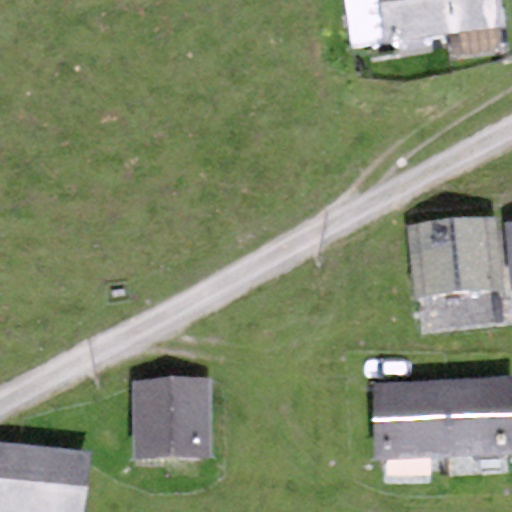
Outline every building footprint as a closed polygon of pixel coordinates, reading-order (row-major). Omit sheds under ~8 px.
[(511,0),(389,0),(398,58),(511,41),(511,0)] [(511,250),(511,238),(423,244),(428,313),(511,307),(511,250)] [(222,384),(148,387),(152,473),(229,470),(222,384)] [(511,394),(389,398),(392,479),(511,475),(511,394)] [(101,511),(105,472),(0,461),(0,511),(101,511)]
